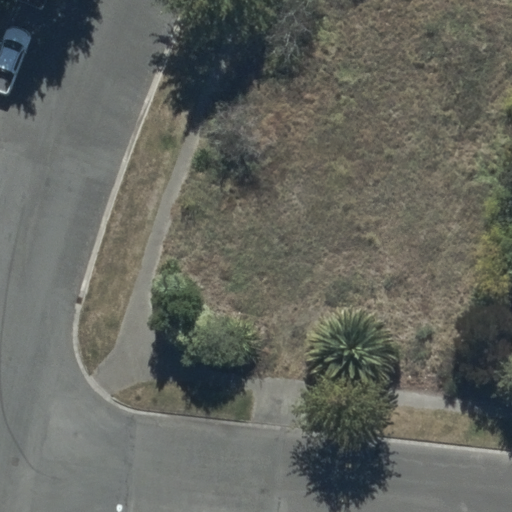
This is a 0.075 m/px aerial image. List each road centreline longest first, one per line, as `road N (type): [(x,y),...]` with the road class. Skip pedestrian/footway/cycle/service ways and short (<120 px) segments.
road 1 (residential): [(0,461),(464,511)]
road 2 (residential): [(110,0),(27,203),(0,321)]
